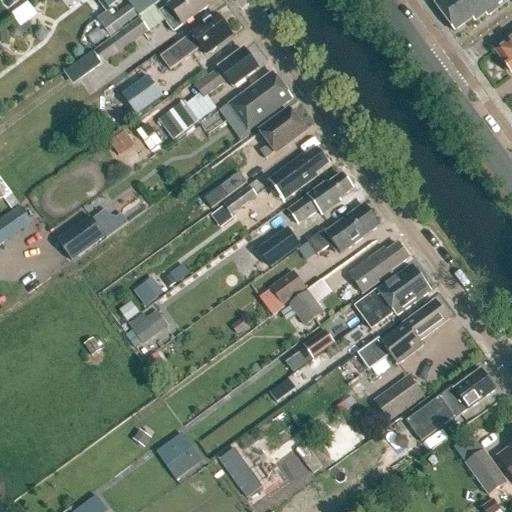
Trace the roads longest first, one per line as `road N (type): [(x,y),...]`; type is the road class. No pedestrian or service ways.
road 1 (unclassified): [(511,365),(242,0)]
road 2 (secondary): [(511,196),(430,86)]
